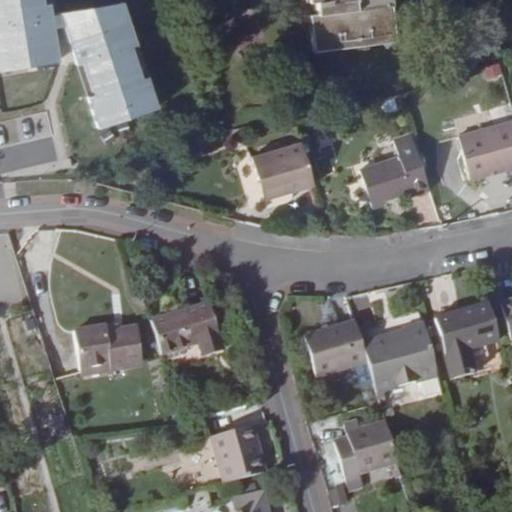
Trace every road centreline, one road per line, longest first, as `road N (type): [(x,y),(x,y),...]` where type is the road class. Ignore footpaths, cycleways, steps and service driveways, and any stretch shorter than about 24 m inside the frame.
road 1 (residential): [(233,257),(360,268),(511,235)]
road 2 (residential): [(233,257),(260,295),(319,511)]
road 3 (residential): [(0,217),(86,213),(233,257)]
